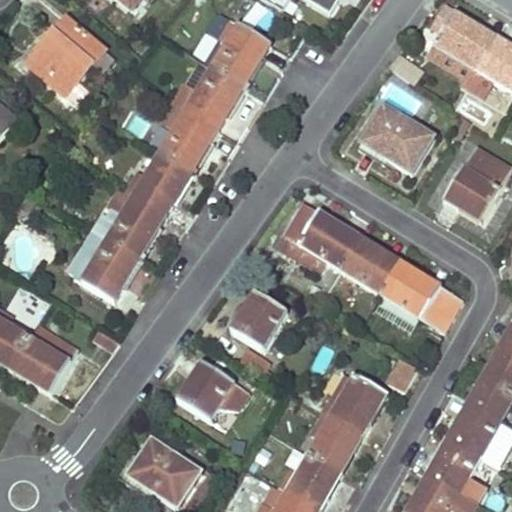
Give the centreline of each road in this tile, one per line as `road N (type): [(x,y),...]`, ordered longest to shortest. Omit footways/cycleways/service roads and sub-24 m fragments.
road 1 (residential): [(367,511),(487,301),(481,273),(295,154)]
road 2 (residential): [(295,154),(69,460),(41,471)]
road 3 (residential): [(401,0),(295,154)]
